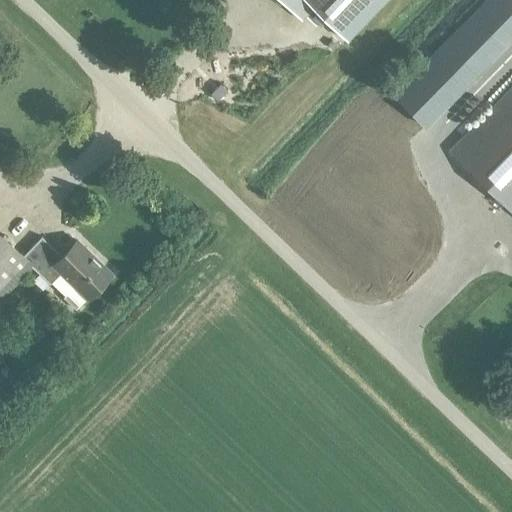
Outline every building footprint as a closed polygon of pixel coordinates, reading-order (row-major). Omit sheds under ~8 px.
[(281,0),(302,19),(314,6),(348,38),(384,0),(281,0)] [(511,28),(511,0),(485,0),(393,93),(426,126),(454,96),(450,92),(511,28)] [(511,86),(450,150),(511,211),(511,86)] [(0,299),(32,266),(22,256),(0,234),(0,299)] [(41,236),(22,256),(32,266),(50,284),(61,272),(87,298),(111,273),(77,240),(62,256),(41,236)]
